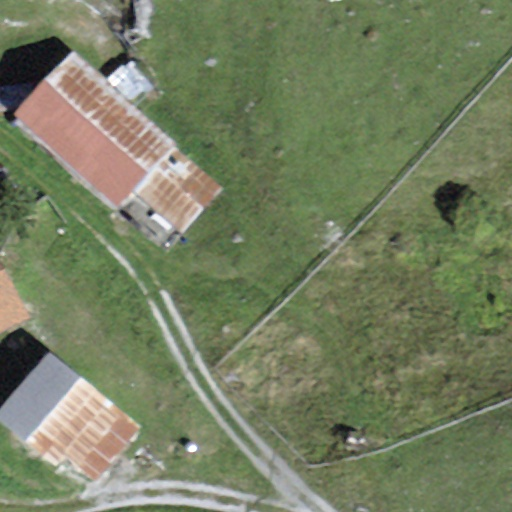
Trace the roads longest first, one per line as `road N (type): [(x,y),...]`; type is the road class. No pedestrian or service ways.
road 1 (track): [(325,511),(278,470),(192,368),(131,258),(0,138)]
road 2 (track): [(270,511),(168,490),(0,506)]
